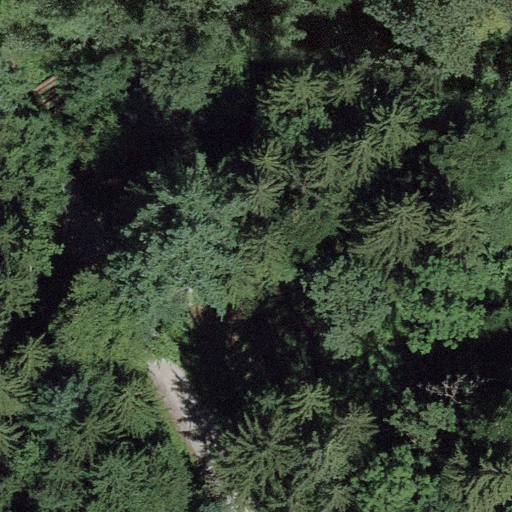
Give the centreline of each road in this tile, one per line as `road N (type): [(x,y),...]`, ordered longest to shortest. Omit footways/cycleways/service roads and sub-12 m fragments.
road 1 (track): [(0,68),(214,469)]
road 2 (track): [(59,180),(286,0)]
